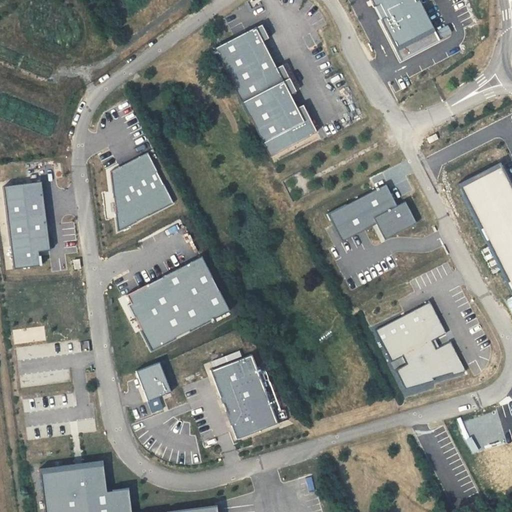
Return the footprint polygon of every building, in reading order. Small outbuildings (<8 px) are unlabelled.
[(212,46),(264,157),(314,133),(300,104),(292,107),(286,94),(293,91),(262,23),(212,46)] [(124,226),(170,205),(147,155),(101,176),(124,226)] [(26,164),(27,181),(54,180),(53,163),(26,164)] [(37,252),(47,250),(37,181),(1,187),(13,269),(39,265),(37,252)] [(382,239),(414,224),(404,201),(394,205),(385,186),(326,213),(339,241),(375,224),(382,239)] [(148,348),(225,313),(199,259),(123,294),(148,348)] [(430,340),(443,335),(429,302),(375,325),(405,398),(435,386),(433,383),(463,371),(451,342),(433,349),(430,340)] [(249,356),(209,370),(232,438),(275,424),(271,413),(278,411),(264,370),(255,373),(249,356)] [(159,362),(133,372),(144,402),(170,392),(159,362)] [(45,511),(213,511),(213,506),(163,511),(127,511),(125,488),(103,491),(99,461),(40,468),(45,511)]
